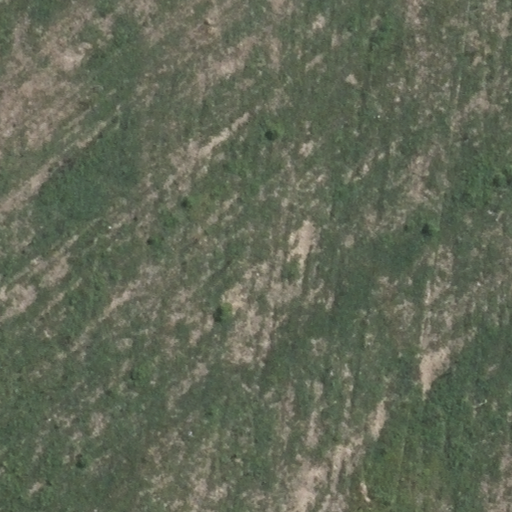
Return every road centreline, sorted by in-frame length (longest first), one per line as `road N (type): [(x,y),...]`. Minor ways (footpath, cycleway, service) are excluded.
road 1 (secondary): [(0,283),(234,414),(439,511)]
road 2 (secondary): [(181,511),(0,402)]
